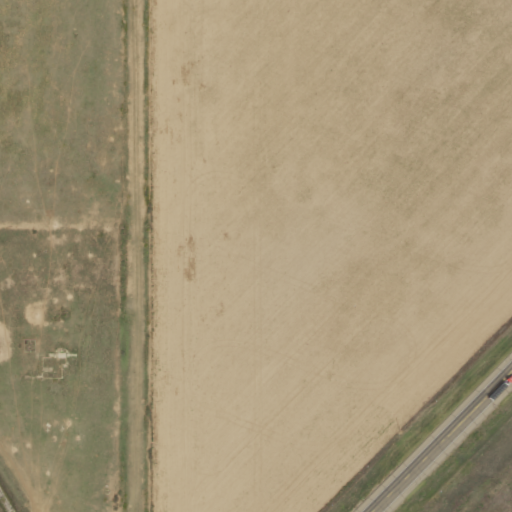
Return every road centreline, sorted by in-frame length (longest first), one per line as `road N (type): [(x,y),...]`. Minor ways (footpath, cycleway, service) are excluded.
road 1 (residential): [(128,511),(126,0)]
road 2 (primary): [(375,511),(511,373)]
